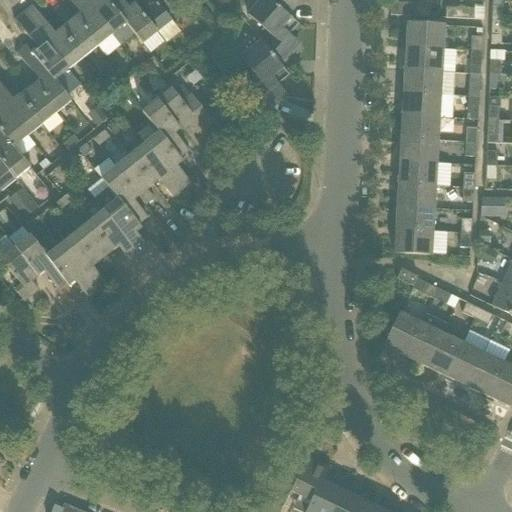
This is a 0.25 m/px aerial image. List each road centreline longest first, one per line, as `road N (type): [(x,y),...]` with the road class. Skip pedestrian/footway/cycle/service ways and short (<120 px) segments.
road 1 (residential): [(76,384),(97,334),(169,271),(211,262),(333,263)]
road 2 (residential): [(470,511),(396,464),(363,420),(340,367),(333,263)]
road 3 (residential): [(333,263),(346,0)]
